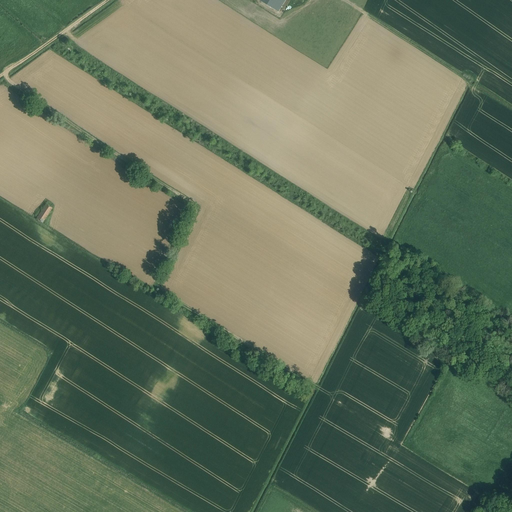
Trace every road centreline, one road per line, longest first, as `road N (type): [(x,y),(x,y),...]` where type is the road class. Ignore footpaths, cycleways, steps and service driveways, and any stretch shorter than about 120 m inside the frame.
road 1 (track): [(5,74),(195,204),(158,293)]
road 2 (track): [(108,0),(0,78)]
